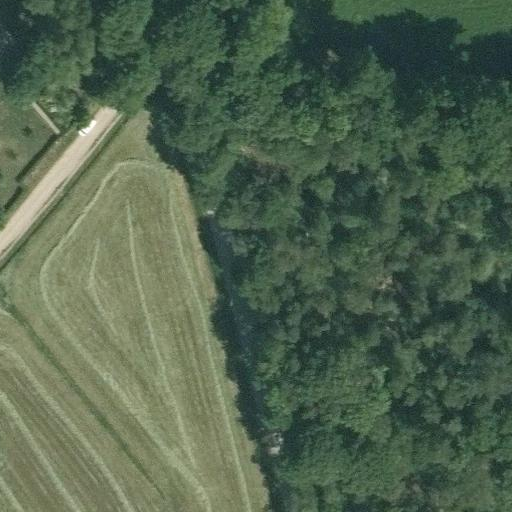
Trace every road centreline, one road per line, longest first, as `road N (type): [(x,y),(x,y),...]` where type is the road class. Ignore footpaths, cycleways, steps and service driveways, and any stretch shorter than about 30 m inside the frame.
road 1 (unclassified): [(161,0),(298,511)]
road 2 (track): [(170,35),(0,244)]
